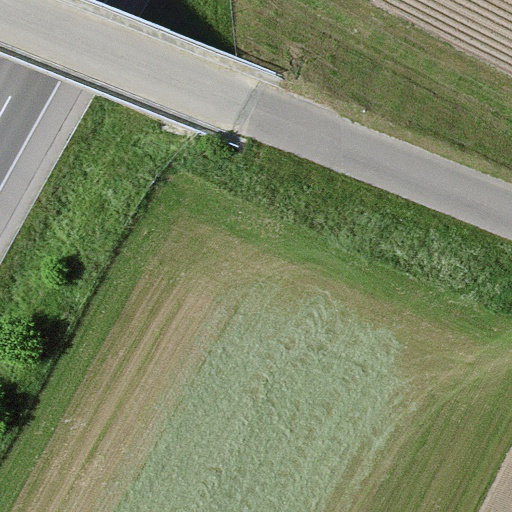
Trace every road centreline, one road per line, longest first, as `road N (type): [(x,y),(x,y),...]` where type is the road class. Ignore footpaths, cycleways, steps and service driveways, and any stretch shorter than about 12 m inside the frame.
road 1 (unclassified): [(511,212),(0,10)]
road 2 (motorway): [(0,116),(65,0)]
